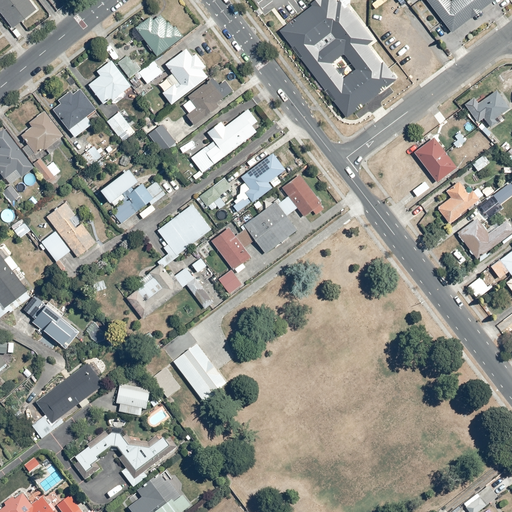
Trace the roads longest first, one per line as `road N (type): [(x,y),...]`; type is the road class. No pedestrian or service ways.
road 1 (residential): [(511,387),(339,162)]
road 2 (residential): [(339,162),(501,26)]
road 3 (residential): [(339,162),(212,0)]
road 4 (residential): [(107,0),(0,86)]
